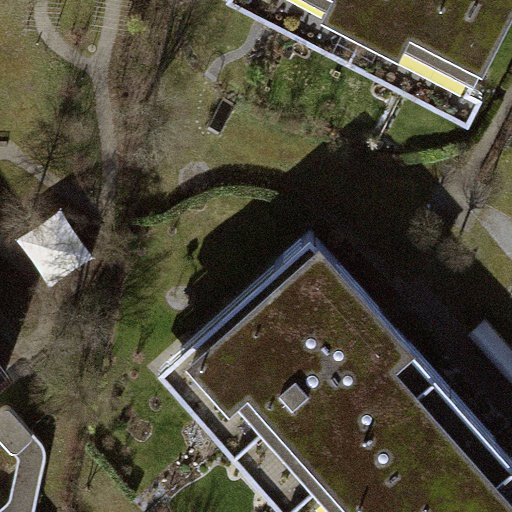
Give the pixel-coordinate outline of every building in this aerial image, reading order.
[(511,3),(511,0),(239,0),(468,116),(483,86),(470,80),(479,63),(481,64),(511,3)] [(281,506),(435,369),(391,319),(309,228),(155,364),(281,506)] [(511,345),(486,317),(469,332),(511,380),(511,345)] [(511,511),(511,455),(502,444),(435,369),(281,506),(286,511),(511,511)] [(0,511),(34,511),(46,443),(8,404),(0,411),(0,438),(16,455),(9,497),(0,504),(0,511)]
